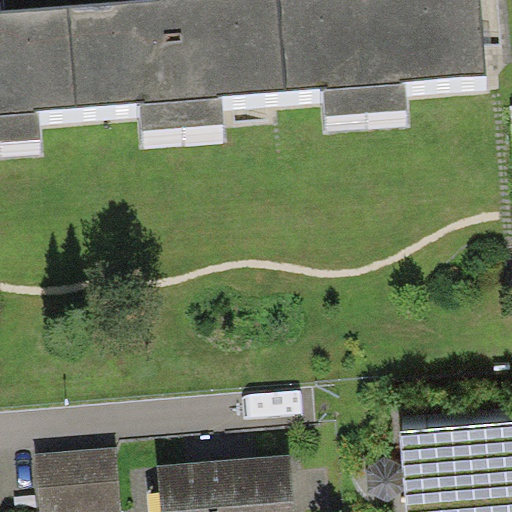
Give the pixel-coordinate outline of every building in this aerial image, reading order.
[(156,0),(69,7),(77,108),(142,103),(145,131),(224,125),(222,96),(286,90),(279,0),(156,0)] [(279,0),(286,90),(325,88),(327,116),(408,110),(406,83),(487,76),(481,0),(279,0)] [(0,141),(40,139),(38,111),(77,108),(69,7),(1,12),(0,4),(0,3),(0,141)] [(511,511),(511,422),(400,431),(407,511),(511,511)] [(120,511),(115,446),(34,453),(38,511),(120,511)] [(293,511),(289,454),(157,464),(160,511),(293,511)]
